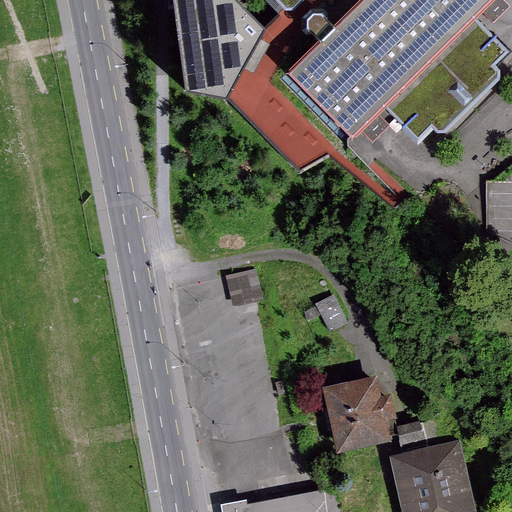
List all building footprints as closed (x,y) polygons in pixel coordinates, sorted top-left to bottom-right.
[(230,0),(181,0),(188,90),(231,103),(274,151),(306,167),(324,142),(250,80),(268,40),(234,6),(230,0)] [(330,10),(317,24),(333,39),(304,69),(337,102),(367,131),(387,110),(475,22),(494,2),(495,0),(371,0),(346,26),(330,10)] [(387,110),(416,138),(432,122),(439,128),(495,72),(488,65),(503,49),(475,22),(387,110)] [(256,272),(229,278),(234,303),(261,297),(256,272)] [(376,371),(353,375),(351,366),(319,373),(330,431),(337,430),(340,445),(389,435),(376,371)] [(428,430),(400,437),(406,461),(399,463),(411,511),(470,511),(454,448),(434,453),(428,430)] [(253,501),(229,506),(230,511),(341,511),(337,491),(255,509),(253,501)]
